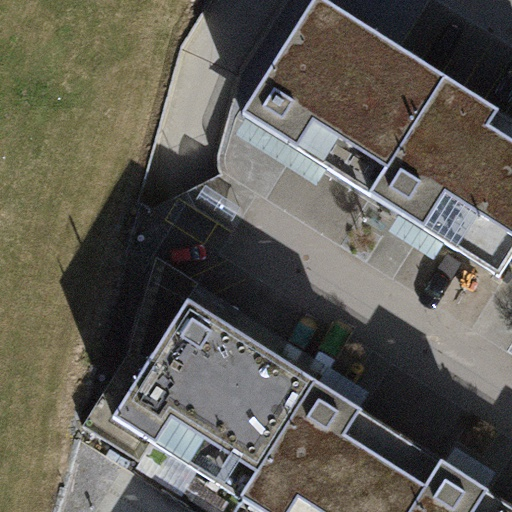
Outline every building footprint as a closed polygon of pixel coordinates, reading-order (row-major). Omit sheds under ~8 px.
[(441,79),(312,0),(311,0),(240,116),(369,195),(441,79)] [(511,257),(511,122),(441,79),(369,195),(500,276),(511,257)] [(240,496),(316,376),(190,297),(114,417),(240,496)] [(265,511),(409,511),(444,456),(316,376),(240,496),(265,511)] [(511,511),(511,498),(444,456),(409,511),(511,511)]
